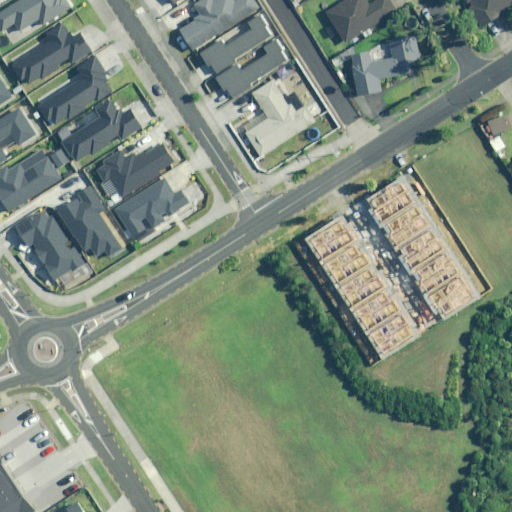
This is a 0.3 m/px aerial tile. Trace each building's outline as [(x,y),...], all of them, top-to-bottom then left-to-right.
[(17,0),(0,11),(0,27),(3,32),(16,23),(21,30),(41,17),(45,24),(70,7),(65,0),(17,0)] [(180,29),(193,48),(258,6),(253,0),(236,0),(235,1),(233,0),(215,0),(213,2),(211,0),(203,0),(195,5),(202,15),(180,29)] [(349,0),(343,0),(326,11),(346,43),(395,11),(387,0),(376,0),(370,4),(367,0),(351,0),(350,1),(349,0)] [(511,0),(465,0),(481,25),(511,4),(511,0)] [(207,59),(233,99),(289,63),(276,42),(266,48),(269,53),(241,71),(236,64),(274,39),(267,28),(269,27),(262,16),(248,24),(252,30),(226,46),(222,39),(202,51),(207,59)] [(28,88),(41,79),(43,83),(58,72),(56,69),(72,59),(74,62),(92,51),(81,34),(72,39),(62,24),(47,34),(52,41),(13,66),(28,88)] [(421,59),(416,35),(390,41),(394,59),(372,63),(369,50),(351,53),(360,96),(382,91),(380,79),(412,73),(409,61),(421,59)] [(79,73),(83,80),(42,105),(45,110),(41,112),(49,125),(53,122),(57,128),(69,121),(70,123),(86,113),(83,110),(95,103),(97,106),(114,96),(105,81),(108,79),(105,75),(107,74),(96,55),(79,66),(82,71),(79,73)] [(0,103),(11,96),(0,80),(0,103)] [(295,113),(275,80),(254,93),(270,119),(265,122),(261,116),(244,127),(262,156),(316,122),(306,106),(295,113)] [(101,116),(63,142),(76,161),(91,151),(93,153),(119,135),(122,140),(141,128),(130,112),(122,117),(111,101),(97,110),(101,116)] [(0,161),(7,157),(0,147),(0,142),(11,135),(19,145),(36,134),(18,108),(0,120),(0,161)] [(510,128),(504,114),(488,121),(494,135),(510,128)] [(505,147),(499,136),(490,141),(496,152),(505,147)] [(163,143),(146,155),(144,152),(136,157),(133,153),(127,157),(122,151),(104,162),(107,166),(97,172),(105,185),(111,182),(122,199),(177,164),(163,143)] [(60,148),(50,155),(59,167),(69,161),(60,148)] [(62,179),(48,158),(26,173),(20,165),(11,171),(8,167),(0,172),(0,195),(11,213),(62,179)] [(175,195),(166,180),(117,209),(135,239),(166,220),(162,214),(167,212),(170,216),(190,204),(182,190),(175,195)] [(398,181),(368,200),(374,210),(372,211),(380,223),(384,220),(412,203),(398,181)] [(104,210),(89,186),(77,194),(80,200),(61,211),(85,252),(91,249),(96,259),(106,253),(108,255),(119,248),(98,213),(104,210)] [(426,227),(412,203),(384,220),(392,234),(388,236),(395,246),(398,244),(426,227)] [(34,227),(21,235),(28,247),(32,244),(54,280),(84,263),(74,246),(70,249),(52,219),(49,220),(43,210),(28,219),(34,227)] [(309,238),(323,261),(352,244),(355,242),(348,230),(345,232),(338,221),(309,238)] [(441,250),(426,227),(398,244),(405,256),(402,258),(409,270),(413,268),(441,250)] [(352,244),(323,261),(337,284),(366,267),(369,265),(362,253),(359,255),(352,244)] [(457,277),(441,250),(413,268),(422,282),(419,284),(426,296),(457,277)] [(366,267),(337,284),(351,307),(380,290),(383,288),(376,276),(373,278),(366,267)] [(470,298),(457,277),(426,296),(431,306),(434,304),(442,316),(470,298)] [(351,307),(365,330),(397,311),(390,299),(387,301),(380,290),(351,307)] [(406,325),(397,311),(365,330),(379,353),(409,335),(403,326),(406,325)] [(0,511),(31,511),(36,508),(22,493),(0,459),(0,511)]
